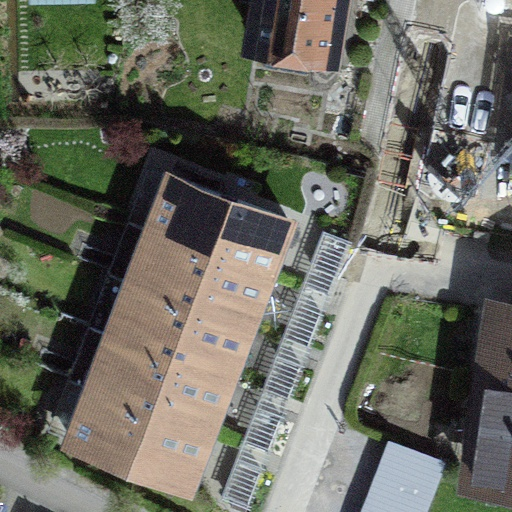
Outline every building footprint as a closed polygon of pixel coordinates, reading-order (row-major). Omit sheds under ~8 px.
[(336,0),(259,0),(252,41),(326,54),(336,0)] [(150,224),(266,267),(285,215),(169,173),(150,224)] [(131,277),(247,319),(266,267),(150,224),(131,277)] [(111,331),(227,374),(247,319),(131,277),(111,331)] [(511,312),(499,311),(474,478),(511,483),(511,312)] [(92,382),(209,425),(227,374),(111,331),(92,382)] [(209,425),(92,382),(71,439),(188,481),(209,425)] [(395,446),(384,474),(430,491),(441,463),(395,446)] [(384,474),(375,500),(407,511),(421,511),(430,491),(384,474)] [(407,511),(375,500),(370,511),(407,511)]
